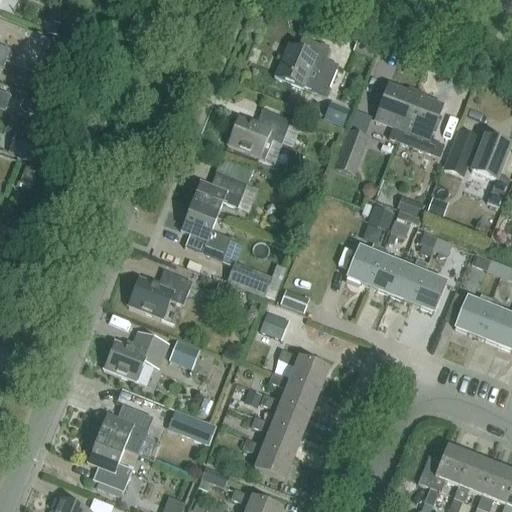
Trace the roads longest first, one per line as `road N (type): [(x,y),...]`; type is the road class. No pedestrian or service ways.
road 1 (residential): [(3,511),(209,0)]
road 2 (residential): [(362,511),(397,427),(420,407),(450,408),(511,434)]
road 3 (residential): [(511,62),(356,0)]
